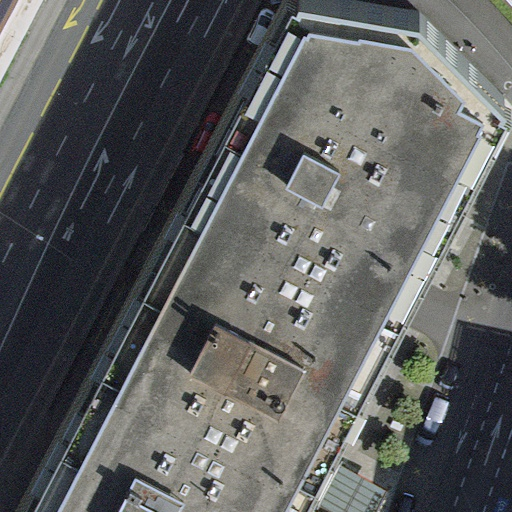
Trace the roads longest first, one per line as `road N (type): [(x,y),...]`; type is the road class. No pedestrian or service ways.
road 1 (primary): [(0,315),(159,0)]
road 2 (residential): [(459,511),(511,357)]
